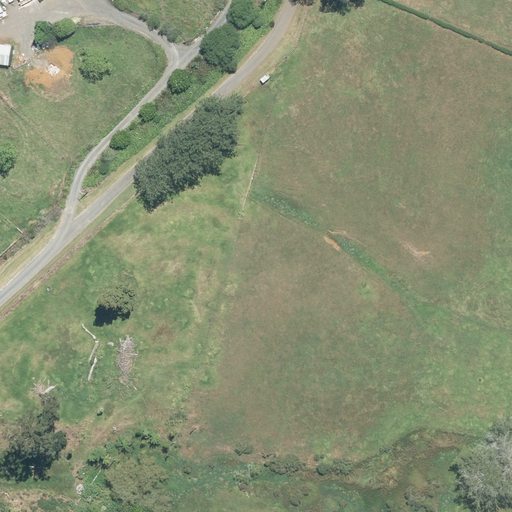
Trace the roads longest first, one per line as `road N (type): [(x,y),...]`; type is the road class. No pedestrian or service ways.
road 1 (track): [(290,0),(265,44),(64,234)]
road 2 (track): [(64,234),(82,163),(227,18),(233,0)]
road 3 (unknown): [(175,70),(100,21),(54,14),(0,30)]
